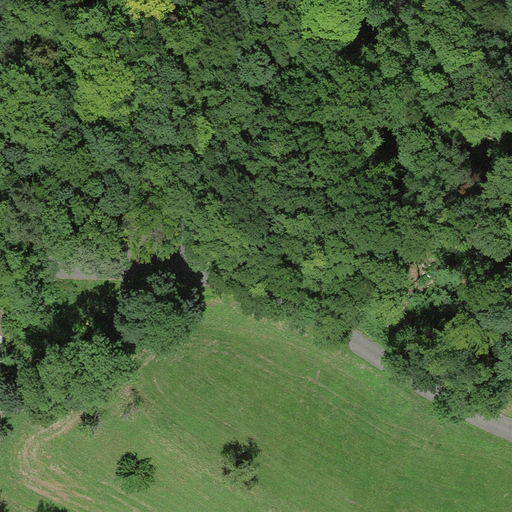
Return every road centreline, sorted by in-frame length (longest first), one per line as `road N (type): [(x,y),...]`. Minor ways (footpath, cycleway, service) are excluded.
road 1 (track): [(0,19),(40,45),(117,51),(173,74),(190,91),(209,152),(174,226),(175,266),(305,306),(448,399),(511,427)]
road 2 (residential): [(175,266),(41,266),(0,258)]
